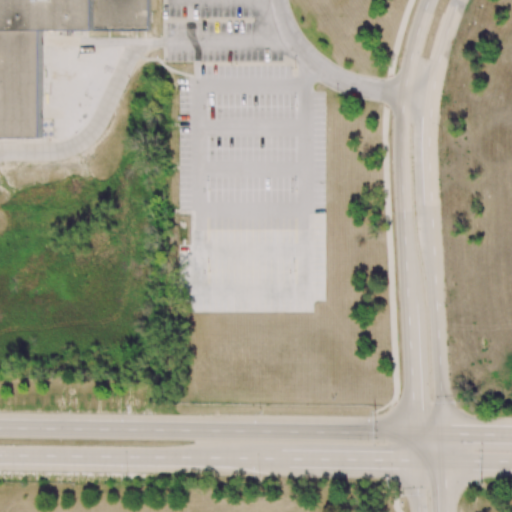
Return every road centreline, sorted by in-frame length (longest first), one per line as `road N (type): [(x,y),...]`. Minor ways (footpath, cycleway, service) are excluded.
road 1 (trunk): [(414,433),(0,428)]
road 2 (tertiary): [(427,0),(402,113),(407,293)]
road 3 (tertiary): [(443,434),(433,218)]
road 4 (trunk): [(0,455),(210,458)]
road 5 (tertiary): [(407,293),(414,433)]
road 6 (trunk): [(278,459),(416,461)]
road 7 (tertiary): [(433,218),(433,93)]
